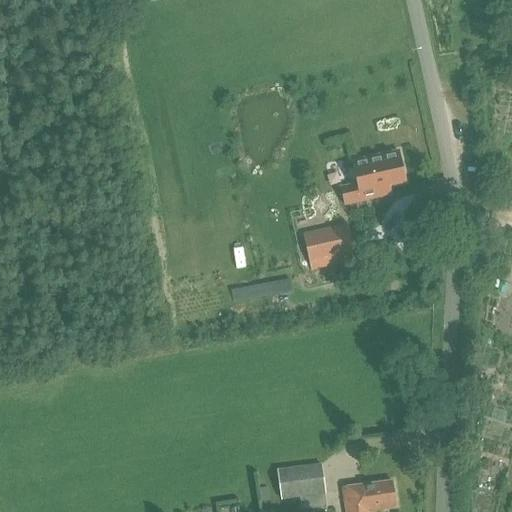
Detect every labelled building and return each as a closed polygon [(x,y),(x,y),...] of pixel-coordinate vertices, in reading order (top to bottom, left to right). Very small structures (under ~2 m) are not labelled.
[(406,183),(399,152),(352,162),(357,184),(341,188),(344,205),(381,197),(379,189),(406,183)] [(304,236),(311,264),(354,254),(347,226),(304,236)] [(511,400),(504,399),(501,409),(511,412),(511,400)] [(278,471),(282,500),(325,494),(322,465),(278,471)] [(342,489),(345,511),(375,511),(396,509),(392,481),(342,489)]
